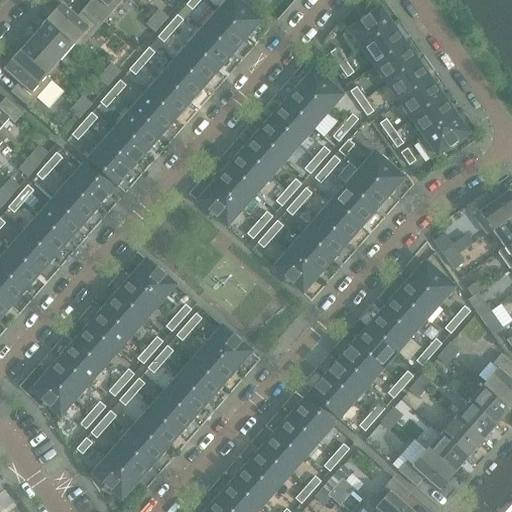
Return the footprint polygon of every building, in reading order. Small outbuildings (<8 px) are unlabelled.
[(123,0),(91,0),(85,7),(103,23),(123,0)] [(192,11),(200,2),(197,0),(190,0),(186,6),(192,11)] [(261,21),(245,8),(236,0),(228,0),(215,15),(244,41),(261,21)] [(79,50),(103,23),(85,7),(76,17),(61,4),(46,21),(79,50)] [(355,54),(392,27),(379,9),(341,36),(355,54)] [(167,18),(158,10),(152,18),(161,26),(167,18)] [(244,41),(215,15),(200,32),(229,57),(244,41)] [(171,35),(183,21),(177,16),(165,29),(171,35)] [(161,26),(152,18),(145,25),(154,33),(161,26)] [(79,50),(46,21),(32,37),(60,61),(73,46),(79,51),(79,50)] [(374,67),(405,45),(392,27),(355,54),(355,56),(362,51),(374,67)] [(163,44),(171,35),(165,29),(157,38),(163,44)] [(229,57),(200,32),(186,48),(215,73),(229,57)] [(60,61),(32,37),(18,53),(51,82),(52,82),(46,77),(60,61)] [(386,85),(417,63),(405,45),(374,67),(386,85)] [(143,67),(154,54),(148,48),(137,62),(143,67)] [(215,73),(186,48),(172,64),(201,90),(215,73)] [(345,61),(336,49),(330,54),(338,66),(345,61)] [(51,82),(18,53),(3,70),(17,83),(10,93),(28,108),(51,82)] [(353,73),(345,61),(338,66),(347,78),(353,73)] [(135,76),(143,67),(137,62),(129,71),(135,76)] [(398,103),(430,80),(417,63),(386,85),(398,103)] [(120,72),(111,64),(104,72),(113,80),(120,72)] [(201,90),(172,64),(158,80),(187,106),(201,90)] [(342,96),(330,86),(313,71),(298,88),(327,113),(342,96)] [(113,80),(104,72),(98,79),(107,87),(113,80)] [(187,106),(158,80),(143,97),(172,122),(187,106)] [(411,120),(442,98),(430,80),(398,103),(411,120)] [(114,100),(125,87),(119,81),(108,94),(114,100)] [(327,113),(298,88),(284,104),(312,129),(327,113)] [(365,100),(356,88),(349,93),(358,105),(365,100)] [(106,109),(114,100),(108,94),(100,104),(106,109)] [(91,105),(82,97),(76,104),(85,112),(91,105)] [(172,122),(143,97),(129,113),(158,138),(172,122)] [(14,124),(23,115),(5,98),(0,103),(0,129),(9,120),(14,124)] [(423,138),(455,116),(442,98),(411,120),(423,138)] [(373,112),(365,100),(358,105),(367,117),(373,112)] [(85,112),(76,104),(69,112),(78,120),(85,112)] [(312,129),(284,104),(269,120),(298,145),(312,129)] [(158,138),(129,113),(115,129),(144,154),(158,138)] [(86,132),(97,119),(91,114),(79,127),(86,132)] [(348,132),(358,120),(352,115),(342,126),(348,132)] [(430,161),(468,134),(455,116),(423,138),(424,139),(417,143),(425,154),(430,161)] [(298,145),(269,120),(255,136),(284,162),(298,145)] [(394,132),(386,120),(379,124),(388,137),(394,132)] [(338,143),(348,132),(342,126),(332,138),(338,143)] [(77,141),(86,132),(79,127),(71,136),(77,141)] [(144,154),(115,129),(101,145),(130,171),(144,154)] [(403,144),(394,132),(388,137),(396,149),(403,144)] [(284,162),(255,136),(241,153),(270,178),(284,162)] [(344,157),(354,146),(348,141),(338,152),(344,157)] [(130,171),(101,145),(87,161),(116,186),(130,171)] [(320,164),(328,154),(330,153),(323,148),(313,159),(320,164)] [(415,161),(407,149),(400,154),(409,166),(415,161)] [(270,178),(241,153),(227,169),(255,194),(270,178)] [(403,179),(374,153),(359,170),(388,196),(403,179)] [(50,172),(62,159),(56,154),(44,167),(50,172)] [(40,163),(31,155),(25,162),(34,170),(40,163)] [(330,173),(340,162),(334,157),(324,168),(330,173)] [(310,175),(320,164),(313,159),(304,170),(310,175)] [(34,170),(25,162),(18,170),(27,178),(34,170)] [(42,181),(50,172),(44,167),(36,176),(42,181)] [(111,192),(94,177),(82,167),(65,186),(94,211),(111,192)] [(320,184),(330,173),(324,168),(314,179),(320,184)] [(255,194),(227,169),(212,185),(241,210),(255,194)] [(388,196),(359,170),(345,187),(374,212),(388,196)] [(291,197),(300,186),(301,185),(295,180),(285,191),(291,197)] [(241,210),(212,185),(197,202),(226,228),(241,210)] [(22,205),(33,192),(27,186),(16,199),(22,205)] [(94,211),(65,186),(51,202),(80,227),(94,211)] [(12,195),(3,187),(0,190),(0,198),(5,203),(12,195)] [(374,212),(345,187),(331,203),(360,228),(374,212)] [(301,206),(311,194),(305,189),(295,200),(301,206)] [(281,208),(291,197),(285,191),(275,202),(281,208)] [(490,231),(511,215),(511,196),(508,191),(492,203),(485,193),(465,207),(473,218),(478,214),(490,231)] [(14,214),(22,205),(16,199),(7,209),(14,214)] [(292,217),(301,206),(295,200),(286,211),(292,217)] [(80,227),(51,202),(37,218),(66,243),(80,227)] [(360,228),(331,203),(317,219),(346,244),(360,228)] [(262,229),(271,219),(272,218),(266,213),(256,224),(262,229)] [(503,248),(511,241),(511,215),(490,231),(503,248)] [(66,243),(37,218),(23,234),(52,260),(66,243)] [(346,244),(317,219),(302,235),(331,261),(346,244)] [(273,238),(283,227),(277,222),(267,233),(273,238)] [(253,240),(262,229),(256,224),(246,235),(253,240)] [(263,249),(273,238),(267,233),(257,244),(263,249)] [(52,260),(23,234),(8,251),(37,276),(52,260)] [(331,261),(302,235),(288,252),(317,277),(331,261)] [(452,247),(442,253),(448,262),(458,255),(473,244),(466,236),(453,246),(452,247)] [(510,270),(511,268),(511,241),(503,248),(497,252),(510,270)] [(37,276),(8,251),(0,260),(0,271),(23,292),(37,276)] [(317,277),(288,252),(273,269),(302,294),(317,277)] [(458,255),(448,262),(453,270),(463,263),(458,255)] [(175,286),(146,260),(131,278),(160,303),(175,286)] [(454,288),(425,263),(410,280),(439,305),(454,288)] [(23,292),(0,271),(0,300),(9,308),(23,292)] [(160,303),(131,278),(117,294),(146,319),(160,303)] [(439,305),(410,280),(395,296),(424,321),(439,305)] [(482,290),(477,282),(467,289),(472,297),(477,294),(482,290)] [(146,319),(117,294),(102,310),(131,336),(146,319)] [(489,310),(477,294),(472,297),(467,301),(479,317),(489,310)] [(424,321),(395,296),(381,312),(410,337),(424,321)] [(0,318),(9,308),(0,300),(0,318)] [(181,322),(190,312),(191,311),(185,305),(175,316),(181,322)] [(460,324),(470,312),(464,307),(454,318),(460,324)] [(131,336),(102,310),(88,326),(117,352),(131,336)] [(503,329),(489,310),(479,317),(493,336),(503,329)] [(410,337),(381,312),(367,328),(396,354),(410,337)] [(192,331),(201,320),(195,314),(185,326),(192,331)] [(171,333),(181,322),(175,316),(165,328),(171,333)] [(450,335),(460,324),(454,318),(444,329),(450,335)] [(117,352),(88,326),(74,343),(103,368),(117,352)] [(182,342),(192,331),(185,326),(176,337),(182,342)] [(251,352),(222,327),(207,344),(236,370),(251,352)] [(396,354),(367,328),(353,345),(382,370),(396,354)] [(153,354),(161,344),(163,343),(156,338),(146,349),(153,354)] [(431,356),(441,345),(435,340),(425,351),(431,356)] [(103,368),(74,343),(60,359),(89,384),(103,368)] [(236,370),(207,344),(193,361),(221,386),(236,370)] [(459,352),(450,344),(444,351),(453,359),(459,352)] [(382,370),(353,345),(338,361),(367,386),(382,370)] [(163,363),(173,352),(167,347),(157,358),(163,363)] [(143,365),(153,354),(146,349),(137,360),(143,365)] [(422,367),(431,356),(425,351),(415,362),(422,367)] [(453,359),(444,351),(437,359),(446,367),(453,359)] [(511,408),(511,380),(511,378),(511,364),(500,355),(492,365),(497,369),(483,386),(510,410),(511,408)] [(153,375),(163,363),(157,358),(147,369),(153,375)] [(89,384),(60,359),(45,375),(74,400),(89,384)] [(221,386),(193,361),(178,377),(207,402),(221,386)] [(367,386),(338,361),(324,377),(353,402),(367,386)] [(124,387),(133,377),(127,371),(118,381),(124,387)] [(403,389),(413,377),(407,372),(397,383),(403,389)] [(74,400),(45,375),(30,392),(59,418),(74,400)] [(431,384),(422,376),(415,384),(424,391),(431,384)] [(207,402),(178,377),(164,393),(193,418),(207,402)] [(353,402),(324,377),(309,394),(338,419),(353,402)] [(135,396),(144,385),(138,379),(128,390),(135,396)] [(114,398),(124,387),(118,381),(108,392),(114,398)] [(393,400),(403,389),(397,383),(387,394),(393,400)] [(424,391),(415,384),(409,391),(418,399),(424,391)] [(510,410),(483,386),(468,402),(496,426),(510,410)] [(125,407),(135,396),(128,390),(119,402),(125,407)] [(193,418),(164,393),(150,409),(179,435),(193,418)] [(333,426),(304,400),(289,417),(318,443),(333,426)] [(496,426),(468,402),(455,417),(454,418),(482,443),(496,426)] [(96,419),(104,410),(105,408),(99,403),(89,414),(96,419)] [(374,421),(384,410),(378,405),(368,416),(374,421)] [(402,416),(393,408),(387,416),(396,424),(402,416)] [(179,435),(150,409),(135,425),(164,451),(179,435)] [(106,428),(116,417),(110,412),(100,423),(106,428)] [(482,443),(454,418),(455,417),(450,413),(434,430),(439,435),(440,434),(468,459),(482,443)] [(86,430),(96,419),(89,414),(79,425),(86,430)] [(365,432),(374,421),(368,416),(359,427),(365,432)] [(396,424),(387,416),(380,423),(389,431),(396,424)] [(318,443),(289,417),(275,434),(304,459),(318,443)] [(96,439),(106,428),(100,423),(90,434),(96,439)] [(164,451),(135,425),(121,442),(150,467),(164,451)] [(304,459),(275,434),(260,450),(289,475),(304,459)] [(468,459),(440,434),(439,435),(426,451),(453,475),(468,459)] [(82,455),(92,444),(86,439),(76,450),(82,455)] [(150,467),(121,442),(107,458),(136,483),(150,467)] [(339,461),(349,450),(343,445),(333,456),(339,461)] [(289,475),(260,450),(246,466),(275,491),(289,475)] [(453,475),(426,451),(412,467),(406,462),(397,472),(416,488),(424,479),(439,492),(453,475)] [(329,473),(339,461),(333,456),(323,467),(329,473)] [(136,483),(107,458),(92,475),(121,500),(136,483)] [(275,491),(246,466),(232,482),(261,508),(275,491)] [(351,475),(342,467),(335,474),(344,482),(351,475)] [(330,498),(344,482),(335,474),(321,491),(330,498)] [(311,494),(321,483),(314,477),(304,489),(311,494)] [(412,511),(402,503),(410,494),(392,478),(369,505),(374,510),(375,509),(378,511),(412,511)] [(256,511),(261,508),(232,482),(218,499),(232,511),(256,511)] [(301,505),(311,494),(304,489),(295,499),(301,505)] [(330,498),(321,491),(315,498),(324,506),(330,498)] [(232,511),(218,499),(205,511),(232,511)]
